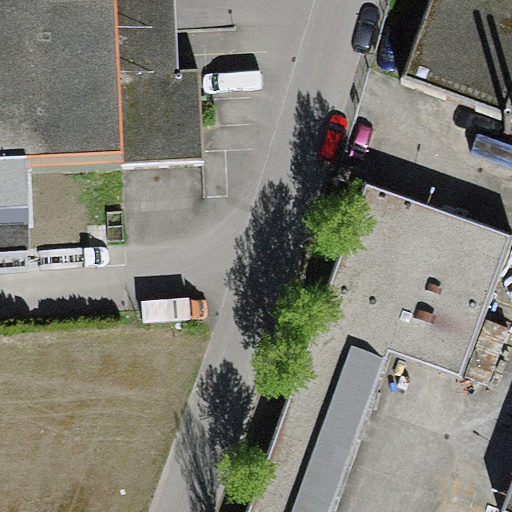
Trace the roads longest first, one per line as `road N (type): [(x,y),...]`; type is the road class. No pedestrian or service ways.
road 1 (residential): [(274,256),(0,271)]
road 2 (residential): [(183,511),(274,256)]
road 3 (residential): [(348,0),(274,256)]
